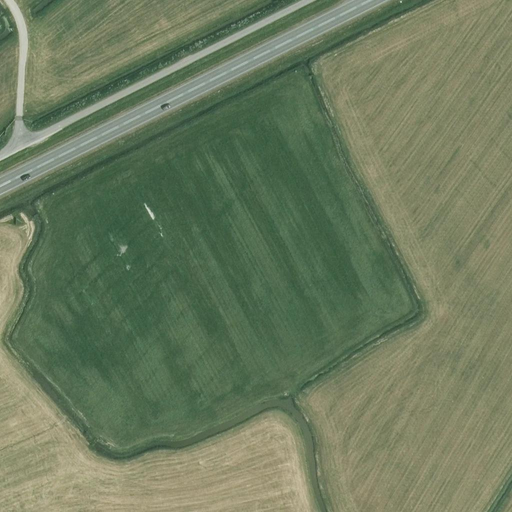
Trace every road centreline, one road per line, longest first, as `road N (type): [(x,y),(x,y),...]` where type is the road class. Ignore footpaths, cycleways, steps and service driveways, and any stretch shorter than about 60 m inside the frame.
road 1 (trunk): [(0,186),(368,0)]
road 2 (unclassified): [(0,156),(309,0)]
